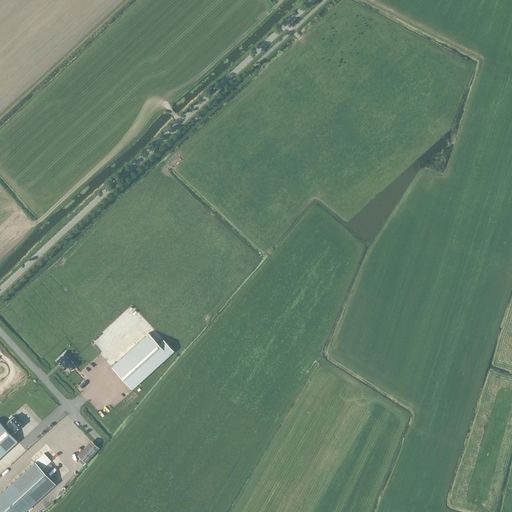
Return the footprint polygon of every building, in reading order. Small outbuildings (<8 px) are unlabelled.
[(132,389),(169,355),(148,333),(111,366),(132,389)] [(62,356),(56,361),(64,370),(69,366),(72,369),(77,364),(66,352),(61,356),(62,356)] [(0,422),(0,457),(17,441),(10,434),(14,430),(15,431),(21,425),(13,416),(13,417),(12,416),(9,419),(10,420),(7,422),(7,423),(4,426),(0,422)] [(93,438),(78,452),(86,460),(101,446),(93,438)] [(46,445),(31,458),(35,461),(55,484),(70,471),(46,445)] [(35,461),(0,493),(0,511),(24,511),(55,484),(35,461)]
